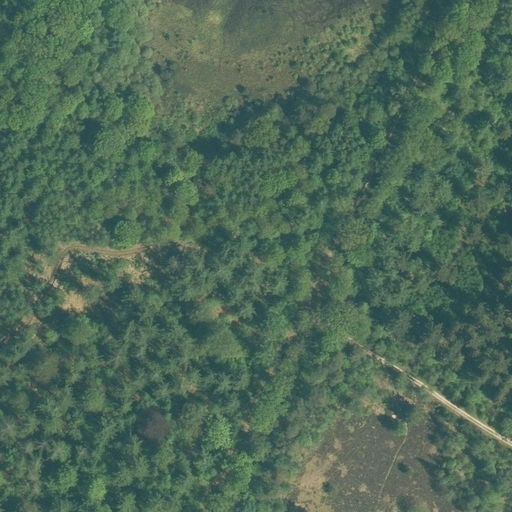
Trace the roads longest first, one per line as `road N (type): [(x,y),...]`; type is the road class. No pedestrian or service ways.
road 1 (track): [(456,0),(303,313)]
road 2 (track): [(303,313),(204,511)]
road 3 (track): [(388,364),(511,442)]
